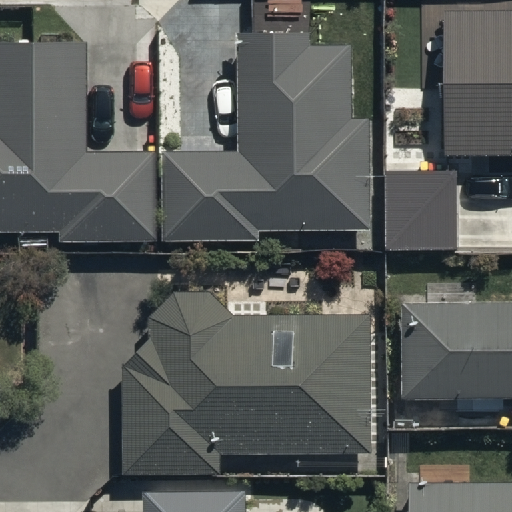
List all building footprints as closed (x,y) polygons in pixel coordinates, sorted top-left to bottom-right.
[(511,4),(449,4),(447,152),(511,152),(511,4)] [(315,20),(234,23),(238,144),(163,146),(167,234),(263,231),(263,223),(368,219),(364,110),(350,110),(348,39),(315,41),(315,20)] [(0,26),(0,218),(56,218),(56,232),(152,231),(151,140),(85,141),(84,25),(0,26)] [(460,159),(385,158),(384,240),(459,241),(460,159)] [(231,304),(215,283),(173,282),(151,298),(151,322),(126,356),(123,464),(222,467),(222,442),(370,446),(374,305),(231,304)] [(511,290),(401,289),(399,387),(511,388),(511,290)] [(511,511),(511,469),(409,471),(409,511),(511,511)] [(247,511),(248,478),(145,478),(144,511),(247,511)]
